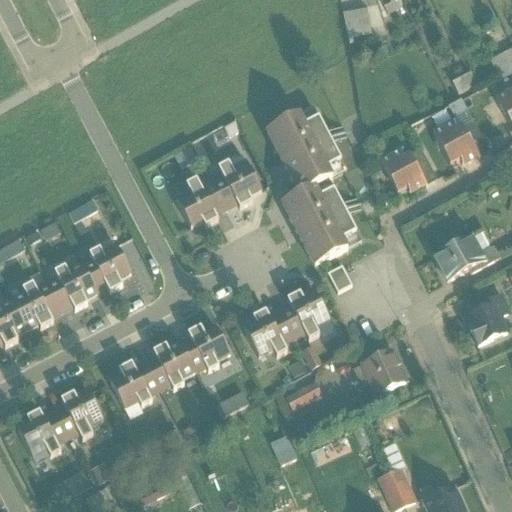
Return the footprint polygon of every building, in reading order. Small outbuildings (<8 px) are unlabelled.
[(363,47),(387,42),(380,13),(357,18),(363,47)] [(511,93),(489,107),(506,136),(511,132),(511,93)] [(258,134),(276,170),(322,147),(304,111),(258,134)] [(457,173),(474,162),(451,126),(426,142),(444,169),(451,164),(457,173)] [(290,199),(319,185),(337,176),(322,147),(276,170),(290,199)] [(403,202),(421,192),(399,153),(371,168),(389,199),(399,194),(403,202)] [(222,219),(257,200),(236,160),(200,179),(222,219)] [(222,219),(200,179),(163,198),(185,238),(222,219)] [(272,207),(288,239),(334,216),(319,185),(290,199),(272,207)] [(109,214),(88,224),(94,237),(115,227),(109,214)] [(303,270),(349,248),(334,216),(288,239),(303,270)] [(63,251),(88,239),(83,229),(59,240),(63,251)] [(481,238),(432,264),(446,289),(467,278),(469,282),(499,267),(492,254),(490,256),(481,238)] [(92,305),(129,285),(110,247),(72,266),(92,305)] [(92,305),(72,266),(37,284),(57,323),(92,305)] [(0,273),(0,296),(9,294),(5,273),(0,273)] [(338,274),(325,281),(334,300),(348,293),(338,274)] [(23,340),(57,323),(37,284),(3,302),(23,340)] [(292,353),(328,334),(306,293),(270,312),(292,353)] [(479,319),(464,326),(476,353),(507,338),(501,325),(509,322),(500,301),(475,312),(479,319)] [(0,351),(23,340),(3,302),(0,303),(0,351)] [(292,353),(270,312),(232,332),(254,374),(292,353)] [(192,384),(227,366),(206,327),(171,345),(192,384)] [(192,384),(171,345),(135,364),(156,403),(192,384)] [(391,359),(358,374),(366,390),(372,404),(404,389),(391,359)] [(119,423),(156,403),(135,364),(98,383),(119,423)] [(366,390),(358,374),(352,377),(359,392),(366,390)] [(313,389),(285,405),(292,419),(321,403),(313,389)] [(66,451),(101,431),(77,391),(42,411),(66,451)] [(66,451),(42,411),(6,432),(30,472),(66,451)] [(307,424),(292,432),(301,448),(315,440),(307,424)] [(111,498),(128,492),(121,473),(104,480),(111,498)] [(401,476),(388,480),(402,511),(409,511),(415,509),(401,476)] [(183,478),(172,484),(185,511),(195,511),(199,511),(183,478)] [(402,511),(388,480),(376,486),(387,511),(402,511)] [(165,489),(138,502),(142,511),(144,511),(170,500),(165,489)] [(114,511),(105,494),(83,505),(86,511),(114,511)] [(458,511),(452,497),(423,510),(423,511),(458,511)]
